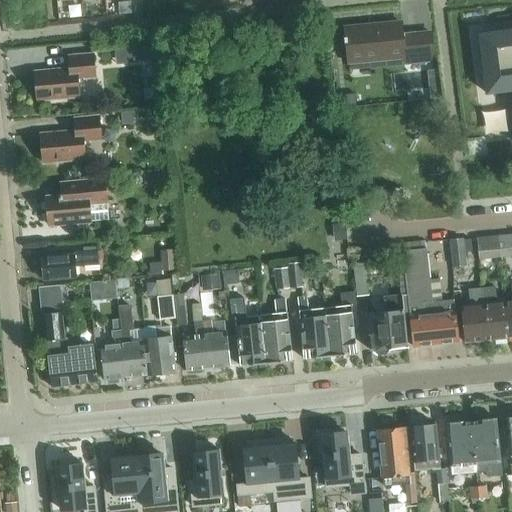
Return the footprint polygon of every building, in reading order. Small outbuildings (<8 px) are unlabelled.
[(399,22),(343,28),(347,62),(402,57),(402,63),(434,60),(431,32),(400,35),(399,22)] [(511,29),(478,35),(486,94),(511,90),(511,29)] [(146,46),(114,49),(116,64),(147,60),(146,46)] [(69,70),(34,73),(36,101),(79,97),(78,84),(83,84),(83,78),(95,77),(93,55),(68,57),(69,70)] [(354,94),(335,96),(336,108),(355,106),(354,94)] [(132,112),(120,113),(122,125),(134,124),(132,112)] [(75,132),(40,135),(42,163),(85,159),(84,146),(89,146),(89,140),(101,139),(99,117),(74,120),(75,132)] [(165,172),(154,173),(155,181),(160,186),(167,185),(165,172)] [(81,195),(46,198),(48,226),(91,222),(108,220),(107,202),(105,180),(80,182),(81,195)] [(345,223),(334,224),(336,240),(347,239),(345,223)] [(499,254),(499,256),(511,254),(511,234),(494,236),(494,243),(495,254),(499,254)] [(495,254),(494,243),(494,236),(476,238),(478,258),(499,256),(499,254),(495,254)] [(462,240),(449,241),(452,270),(465,268),(462,240)] [(395,244),(400,295),(402,294),(404,318),(409,318),(412,346),(457,342),(453,300),(441,301),(439,278),(429,279),(427,249),(426,249),(425,241),(395,244)] [(175,270),(174,249),(159,250),(161,271),(175,270)] [(44,280),(75,278),(74,267),(99,265),(98,251),(72,252),(73,255),(42,257),(44,280)] [(287,264),(287,267),(289,289),(303,287),(300,262),(287,264)] [(365,263),(357,263),(352,264),(352,268),(353,268),(356,297),(368,295),(365,263)] [(276,290),(289,289),(287,267),(273,269),(276,290)] [(218,274),(201,276),(202,290),(220,288),(218,274)] [(128,279),(115,280),(116,290),(129,288),(128,279)] [(115,280),(90,282),(92,300),(117,298),(116,290),(115,280)] [(503,301),(507,338),(511,337),(511,284),(510,284),(511,301),(503,301)] [(44,341),(46,340),(51,386),(96,382),(92,344),(64,347),(58,285),(38,287),(44,341)] [(481,288),(486,340),(507,338),(503,301),(495,302),(493,287),(481,288)] [(486,340),(481,288),(467,289),(468,293),(469,305),(461,306),(464,342),(486,340)] [(324,308),(329,356),(356,353),(350,305),(356,304),(354,292),(340,294),(342,306),(324,308)] [(407,347),(404,318),(402,294),(400,295),(383,296),(384,311),(365,313),(367,336),(370,335),(371,350),(374,354),(386,353),(388,349),(407,347)] [(159,320),(175,319),(177,326),(186,325),(184,305),(174,306),(173,295),(157,297),(159,320)] [(329,356),(324,308),(308,310),(307,299),(304,299),(304,296),(297,297),(298,311),(303,358),(329,356)] [(186,370),(206,368),(202,321),(199,299),(191,300),(195,336),(182,337),(186,370)] [(261,315),(266,363),(292,360),(285,300),(274,301),(275,313),(261,315)] [(266,363),(261,315),(234,318),(239,366),(266,363)] [(202,321),(206,368),(228,366),(225,333),(212,334),(211,320),(202,321)] [(143,339),(143,342),(147,375),(175,372),(170,327),(153,329),(154,338),(143,339)] [(125,377),(121,331),(112,332),(113,345),(99,346),(103,379),(125,377)] [(121,331),(125,377),(147,375),(143,342),(130,343),(129,331),(121,331)] [(471,422),(475,472),(485,471),(485,476),(501,475),(495,418),(478,420),(479,421),(471,422)] [(475,472),(471,422),(463,423),(463,421),(446,423),(450,467),(451,475),(465,473),(475,472)] [(435,469),(437,484),(439,502),(448,501),(446,483),(445,468),(439,469),(435,424),(409,426),(414,471),(435,469)] [(382,486),(404,484),(406,503),(416,502),(414,472),(407,473),(403,427),(377,429),(382,486)] [(346,433),(321,435),(325,478),(326,488),(350,485),(351,495),(364,494),(360,455),(348,456),(346,433)] [(290,438),(269,440),(274,491),(274,501),(310,498),(308,478),(298,479),(298,478),(294,444),(290,444),(290,438)] [(247,484),(237,485),(238,495),(274,491),(269,440),(247,442),(248,448),(244,448),(247,484)] [(194,481),(190,481),(192,506),(220,504),(219,494),(222,494),(218,451),(214,451),(214,445),(196,447),(197,453),(193,453),(195,475),(195,476),(194,476),(194,481)] [(162,454),(137,456),(141,502),(141,511),(177,511),(173,469),(163,470),(162,454)] [(113,475),(103,476),(106,511),(141,511),(141,502),(137,456),(112,459),(113,475)] [(60,466),(56,466),(61,509),(84,507),(84,511),(96,511),(94,486),(84,487),(82,464),(78,464),(77,458),(60,460),(60,466)] [(470,499),(486,497),(485,485),(469,486),(470,499)] [(17,511),(17,502),(5,503),(6,511),(17,511)]
